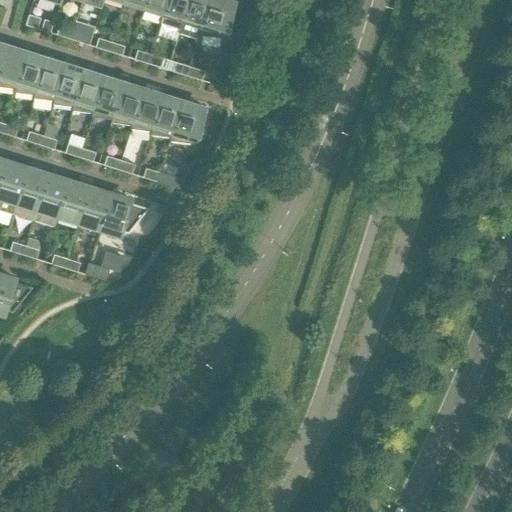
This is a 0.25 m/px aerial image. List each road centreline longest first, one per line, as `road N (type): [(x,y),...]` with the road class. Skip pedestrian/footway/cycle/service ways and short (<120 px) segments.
road 1 (tertiary): [(46,511),(217,333),(298,204),(375,0)]
road 2 (unknown): [(299,511),(379,367),(497,0)]
road 3 (secondary): [(511,267),(404,511)]
